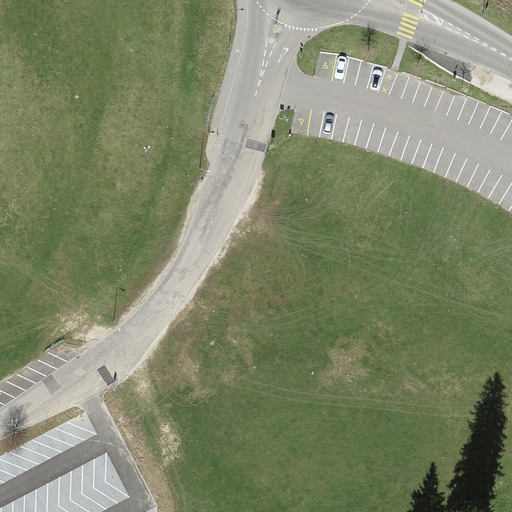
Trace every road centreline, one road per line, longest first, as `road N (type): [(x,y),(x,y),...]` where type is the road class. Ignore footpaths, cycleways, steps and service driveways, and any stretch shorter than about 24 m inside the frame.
road 1 (residential): [(262,67),(216,218),(184,281),(150,324),(0,428)]
road 2 (secondary): [(332,5),(464,33)]
